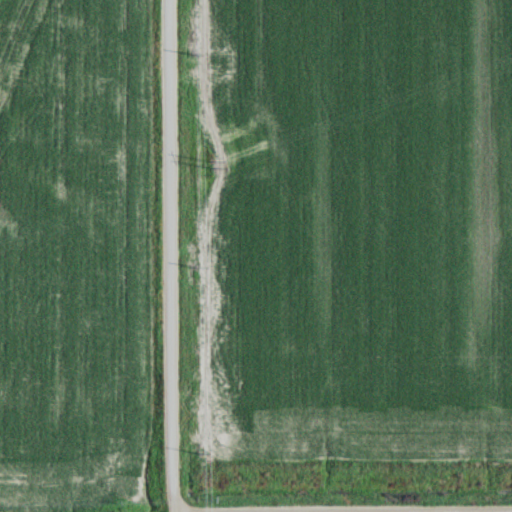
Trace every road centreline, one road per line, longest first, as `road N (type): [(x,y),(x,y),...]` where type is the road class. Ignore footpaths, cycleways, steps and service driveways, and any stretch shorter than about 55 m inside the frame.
road 1 (residential): [(171,509),(168,0)]
road 2 (residential): [(171,509),(511,509)]
